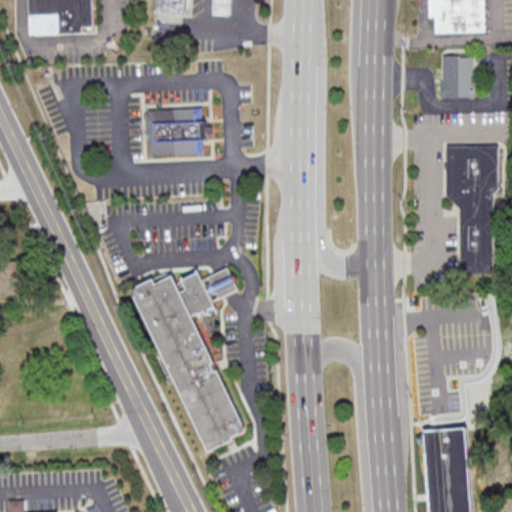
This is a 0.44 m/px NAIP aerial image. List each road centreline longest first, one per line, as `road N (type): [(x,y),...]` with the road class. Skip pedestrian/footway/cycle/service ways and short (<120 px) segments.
road 1 (secondary): [(8,116),(190,511)]
road 2 (primary): [(381,361),(373,113)]
road 3 (primary): [(306,63),(303,238)]
road 4 (primary): [(305,358),(315,511)]
road 5 (residential): [(152,429),(0,439)]
road 6 (primary): [(373,136),(353,63),(356,0)]
road 7 (primary): [(303,238),(305,358)]
